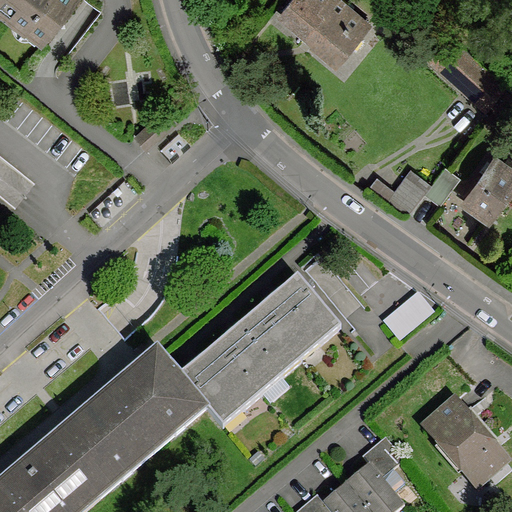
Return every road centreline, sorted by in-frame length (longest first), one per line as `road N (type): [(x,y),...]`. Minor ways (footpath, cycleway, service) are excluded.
road 1 (residential): [(244,123),(0,345)]
road 2 (residential): [(485,303),(248,511)]
road 3 (residential): [(244,123),(310,183),(485,303)]
road 4 (residential): [(178,0),(208,75),(244,123)]
